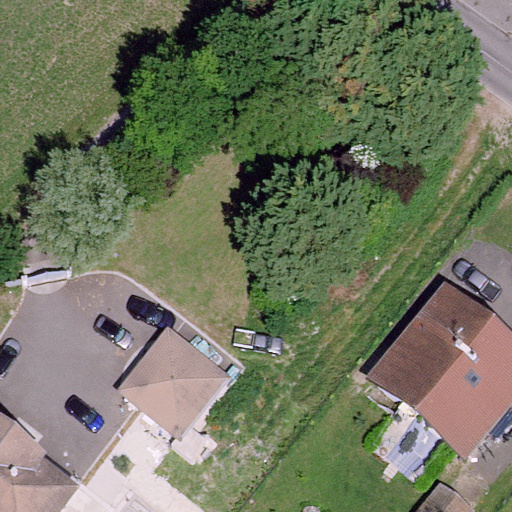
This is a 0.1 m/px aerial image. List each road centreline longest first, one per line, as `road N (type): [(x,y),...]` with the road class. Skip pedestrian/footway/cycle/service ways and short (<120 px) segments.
road 1 (track): [(248,0),(34,194)]
road 2 (tertiary): [(511,73),(410,0)]
